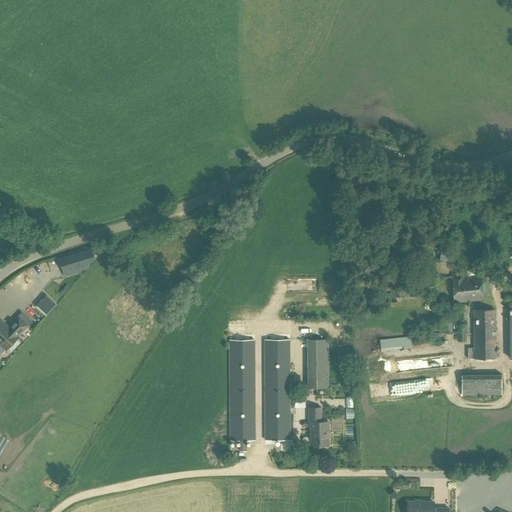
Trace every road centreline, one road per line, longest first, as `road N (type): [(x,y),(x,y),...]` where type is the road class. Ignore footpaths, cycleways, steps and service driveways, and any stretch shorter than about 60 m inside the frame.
road 1 (unclassified): [(0,276),(59,246),(190,205),(314,139),(344,139),(451,167),(511,156)]
road 2 (track): [(57,511),(91,493),(208,475),(511,476)]
